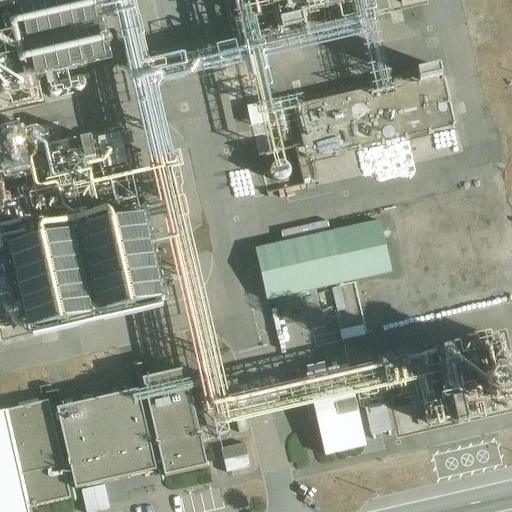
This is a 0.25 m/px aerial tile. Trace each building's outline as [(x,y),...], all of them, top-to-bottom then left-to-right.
[(414,407),(421,406),(428,433),(511,408),(511,378),(492,382),(483,342),(435,351),(436,356),(407,362),(406,358),(381,364),(383,368),(225,406),(151,85),(243,63),(250,89),(254,88),(270,154),(283,152),(276,118),(295,113),(307,163),(453,128),(440,69),(392,78),(376,11),(421,0),(229,0),(238,43),(145,65),(130,0),(19,0),(22,10),(19,11),(16,0),(15,0),(0,3),(0,115),(90,92),(86,73),(112,66),(96,0),(61,0),(39,6),(37,0),(112,0),(153,174),(131,179),(121,134),(91,141),(91,138),(50,147),(59,191),(3,204),(0,191),(0,330),(23,325),(26,340),(164,309),(162,302),(166,301),(147,210),(161,208),(208,415),(213,414),(217,438),(229,435),(228,428),(314,408),(324,457),(366,448),(355,400),(409,386),(414,407)] [(432,137),(434,145),(457,139),(455,131),(432,137)] [(430,223),(489,220),(488,196),(429,199),(430,223)] [(255,249),(267,302),(344,284),(331,232),(255,249)] [(142,381),(146,394),(140,396),(139,391),(57,410),(57,415),(52,416),(49,402),(0,413),(0,511),(28,511),(28,509),(71,499),(68,486),(74,485),(75,490),(157,472),(155,466),(161,465),(165,479),(208,469),(185,371),(142,381)] [(365,410),(371,436),(391,432),(385,405),(381,406),(380,404),(369,407),(369,409),(365,410)] [(242,444),(219,450),(225,477),(249,471),(242,444)]
